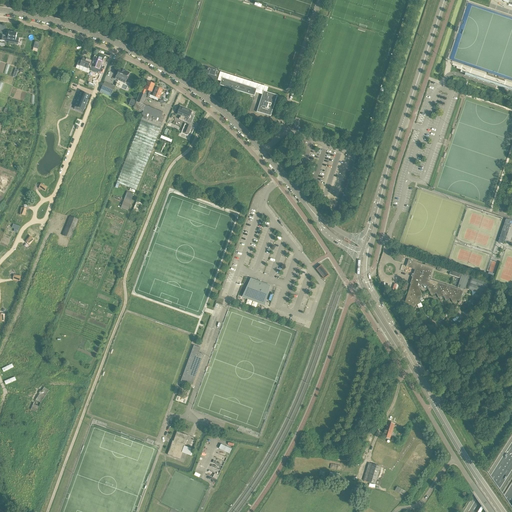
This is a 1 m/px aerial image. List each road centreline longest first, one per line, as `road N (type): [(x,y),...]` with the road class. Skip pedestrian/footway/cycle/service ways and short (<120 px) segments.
road 1 (tertiary): [(315,215),(236,124),(168,70),(77,27),(0,9)]
road 2 (secondary): [(444,0),(377,212)]
road 3 (track): [(80,334),(153,151)]
road 4 (secondary): [(501,511),(413,366)]
road 5 (track): [(0,345),(44,220)]
road 6 (secondary): [(361,253),(361,285),(413,366)]
road 7 (secondary): [(413,366),(371,289),(369,250)]
